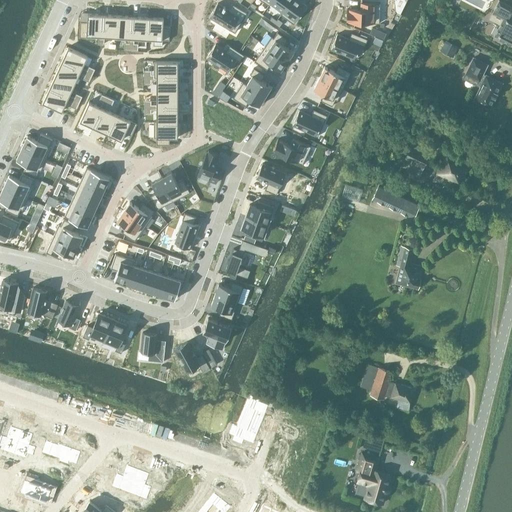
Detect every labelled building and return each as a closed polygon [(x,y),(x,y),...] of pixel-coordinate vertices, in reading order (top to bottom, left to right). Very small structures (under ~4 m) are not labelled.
[(272,0),(269,5),(269,6),(271,4),(282,12),(280,14),(281,15),(291,0),(272,0)] [(298,0),(291,0),(281,15),(294,24),(307,6),(298,0)] [(511,20),(511,17),(511,6),(498,0),(492,13),(503,18),(494,35),(511,44),(511,20)] [(347,9),(347,21),(349,21),(349,22),(379,23),(380,3),(361,2),(361,9),(347,9)] [(218,3),(209,17),(235,32),(247,13),(232,4),(228,10),(218,3)] [(80,22),(79,37),(99,38),(102,38),(103,14),(88,14),(87,22),(80,22)] [(103,14),(102,38),(102,36),(116,37),(116,39),(117,39),(118,15),(103,14)] [(118,15),(117,39),(129,40),(132,40),(133,16),(118,15)] [(133,16),(132,40),(134,40),(147,41),(148,17),(133,16)] [(148,17),(147,41),(147,39),(169,40),(170,27),(163,26),(164,18),(148,17)] [(277,20),(274,23),(279,27),(283,22),(278,18),(277,20)] [(271,36),(265,46),(287,61),(293,51),(284,45),(288,39),(277,32),(273,38),(271,36)] [(337,34),(331,49),(354,59),(360,44),(365,46),(367,39),(351,32),(349,39),(337,34)] [(453,56),(457,48),(446,43),(442,51),(453,56)] [(216,44),(207,58),(227,72),(236,58),(240,61),(244,55),(230,45),(226,51),(216,44)] [(265,46),(254,61),(267,69),(271,64),(281,70),(287,61),(265,46)] [(68,47),(62,61),(81,70),(88,56),(68,47)] [(474,56),(465,73),(483,82),(480,86),(473,100),(491,109),(504,82),(486,73),(486,75),(484,74),(489,64),(474,56)] [(62,61),(55,75),(75,84),(81,70),(62,61)] [(178,61),(154,61),(154,74),(154,77),(178,77),(178,61)] [(325,66),(319,78),(343,89),(352,72),(338,65),(335,71),(325,66)] [(243,82),(242,82),(265,96),(271,86),(261,80),(265,74),(254,68),(250,74),(252,75),(247,84),(243,82)] [(55,75),(49,88),(68,97),(75,84),(55,75)] [(178,77),(154,77),(156,78),(156,92),(178,92),(178,77)] [(319,78),(314,89),(324,94),(321,100),(332,106),(335,100),(337,101),(343,89),(319,78)] [(242,82),(233,98),(246,105),(249,100),(259,105),(265,96),(242,82)] [(49,88),(42,102),(62,111),(68,97),(49,88)] [(178,92),(156,92),(156,107),(178,107),(178,92)] [(89,101),(80,121),(94,127),(103,108),(89,101)] [(156,121),(154,121),(154,122),(178,122),(178,107),(156,107),(156,121)] [(103,108),(94,127),(108,134),(117,114),(103,108)] [(299,110),(293,125),(318,136),(327,115),(314,109),(311,115),(299,110)] [(117,114),(108,134),(122,140),(125,133),(132,135),(137,124),(117,114)] [(178,122),(154,122),(154,137),(156,137),(156,144),(170,145),(170,137),(178,137),(178,122)] [(27,136),(22,148),(46,159),(52,147),(50,146),(53,140),(41,134),(38,140),(27,136)] [(278,139),(273,150),(275,150),(275,151),(303,164),(311,146),(294,138),(291,145),(278,139)] [(22,148),(16,159),(27,164),(24,171),(36,176),(39,170),(41,171),(46,159),(22,148)] [(410,148),(401,165),(408,168),(411,163),(422,169),(428,156),(410,148)] [(207,150),(198,176),(216,183),(221,170),(214,167),(218,154),(207,150)] [(432,181),(443,187),(447,180),(460,187),(471,164),(445,151),(438,166),(439,167),(432,181)] [(262,163),(256,178),(268,183),(265,189),(276,194),(285,173),(262,163)] [(87,167),(81,179),(104,189),(109,178),(87,167)] [(172,172),(162,177),(174,202),(191,193),(183,179),(177,182),(172,172)] [(9,175),(4,187),(28,198),(34,186),(32,185),(34,179),(23,173),(20,180),(9,175)] [(162,177),(151,182),(157,193),(151,196),(158,210),(174,202),(162,177)] [(81,179),(77,187),(100,198),(104,189),(81,179)] [(378,186),(372,199),(413,218),(419,205),(378,186)] [(4,187),(0,194),(0,199),(9,203),(6,210),(18,215),(21,209),(23,210),(28,198),(4,187)] [(77,187),(74,196),(96,206),(100,198),(77,187)] [(74,196),(70,205),(92,215),(96,206),(74,196)] [(130,201),(123,211),(146,226),(156,212),(143,203),(139,208),(130,201)] [(250,204),(245,215),(268,224),(274,207),(259,201),(257,207),(250,204)] [(70,205),(64,216),(87,227),(92,215),(70,205)] [(123,211),(117,220),(126,226),(122,232),(136,241),(146,226),(123,211)] [(183,220),(175,243),(190,248),(199,225),(194,223),(196,217),(185,213),(182,219),(183,220)] [(0,221),(0,236),(6,239),(13,242),(19,230),(22,223),(15,220),(3,215),(0,221)] [(245,215),(241,227),(247,229),(245,234),(246,235),(256,238),(262,241),(268,224),(245,215)] [(36,225),(38,220),(32,217),(30,223),(36,225)] [(59,224),(54,235),(78,246),(83,235),(73,231),(76,224),(64,219),(61,225),(59,224)] [(30,223),(27,230),(32,233),(36,225),(30,223)] [(54,235),(46,252),(60,259),(63,252),(73,257),(78,246),(54,235)] [(246,235),(244,240),(254,244),(256,238),(246,235)] [(228,265),(226,270),(228,270),(232,272),(230,277),(235,279),(237,274),(247,277),(250,270),(238,266),(240,261),(241,261),(242,259),(241,258),(245,249),(256,253),(259,246),(254,244),(244,240),(242,240),(239,250),(234,248),(228,265)] [(396,283),(418,289),(421,279),(419,279),(422,266),(410,263),(413,249),(402,246),(397,265),(400,266),(396,283)] [(116,253),(111,268),(118,270),(114,279),(126,283),(133,264),(135,260),(122,256),(116,253)] [(133,264),(126,283),(136,286),(142,267),(133,264)] [(142,267),(136,286),(145,289),(151,270),(142,267)] [(151,270),(145,289),(154,292),(160,273),(151,270)] [(160,273),(154,292),(163,295),(169,276),(160,273)] [(169,276),(163,295),(175,299),(181,280),(169,276)] [(3,279),(0,292),(0,304),(10,306),(9,309),(20,311),(24,295),(16,293),(18,283),(3,279)] [(219,284),(215,294),(238,302),(245,304),(250,289),(243,287),(244,285),(232,281),(230,287),(219,284)] [(33,287),(28,310),(42,314),(52,318),(57,306),(46,301),(46,298),(45,298),(47,293),(47,291),(41,289),(33,287)] [(215,294),(211,305),(222,309),(220,315),(231,320),(238,302),(215,294)] [(66,300),(58,319),(70,324),(69,327),(76,330),(81,319),(74,316),(79,305),(66,300)] [(84,324),(79,335),(83,337),(89,339),(91,334),(104,339),(113,318),(99,313),(93,327),(88,325),(84,324)] [(113,318),(104,339),(117,345),(115,350),(121,353),(126,341),(121,339),(127,324),(113,318)] [(208,318),(203,332),(209,334),(206,343),(223,349),(231,327),(208,318)] [(11,321),(9,330),(16,332),(19,324),(11,321)] [(139,350),(138,359),(148,360),(163,362),(166,342),(156,341),(157,334),(143,332),(141,351),(139,350)] [(188,342),(174,349),(186,371),(199,364),(203,373),(210,369),(203,354),(196,358),(188,342)] [(209,348),(203,351),(211,367),(217,364),(209,348)] [(398,400),(396,406),(409,409),(415,389),(389,381),(392,371),(368,364),(361,386),(372,390),(371,394),(383,398),(384,395),(391,397),(390,398),(398,400)] [(249,397),(241,416),(261,424),(269,405),(259,401),(261,397),(252,393),(250,398),(249,397)] [(300,410),(294,425),(317,433),(321,422),(325,423),(328,416),(324,414),(322,418),(300,410)] [(233,424),(229,434),(234,436),(233,440),(242,444),(244,439),(253,443),(261,424),(241,416),(237,426),(233,424)] [(1,435),(0,438),(0,449),(14,454),(22,430),(11,426),(7,437),(1,435)] [(22,430),(14,454),(25,458),(27,453),(33,455),(35,447),(30,445),(33,434),(22,430)] [(364,448),(380,452),(384,439),(368,434),(364,448)] [(46,441),(42,453),(60,459),(60,461),(68,464),(69,461),(77,464),(81,451),(58,443),(58,445),(46,441)] [(294,453),(282,448),(275,465),(282,468),(281,470),(289,473),(290,470),(296,472),(298,465),(305,467),(310,454),(295,449),(294,453)] [(362,452),(357,469),(357,470),(361,471),(357,482),(368,485),(365,498),(382,503),(391,475),(375,470),(379,457),(362,452)] [(321,458),(318,469),(328,472),(331,461),(321,458)] [(117,474),(113,486),(129,492),(138,469),(127,465),(123,476),(117,474)] [(138,469),(129,492),(146,499),(151,487),(145,484),(149,473),(138,469)] [(27,472),(20,491),(47,501),(52,488),(37,482),(39,477),(27,472)] [(215,493),(202,509),(205,511),(226,511),(232,506),(215,493)] [(85,508),(82,511),(116,511),(106,504),(102,510),(90,500),(84,508),(85,508)]
